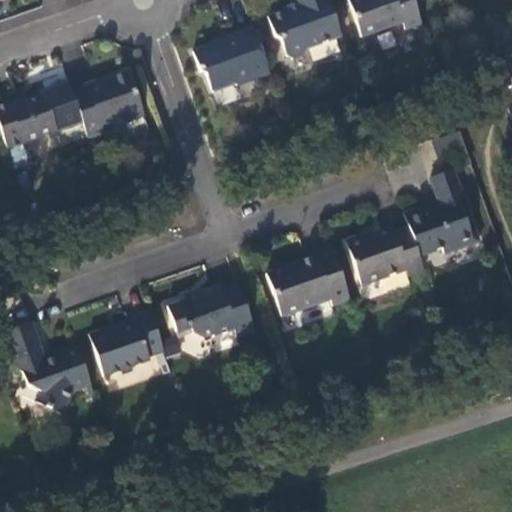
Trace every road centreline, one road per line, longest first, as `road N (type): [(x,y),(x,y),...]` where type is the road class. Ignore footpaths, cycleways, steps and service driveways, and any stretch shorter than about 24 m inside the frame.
road 1 (residential): [(144,0),(224,235)]
road 2 (residential): [(224,235),(47,299)]
road 3 (residential): [(224,235),(384,179)]
road 4 (residential): [(142,0),(0,51)]
